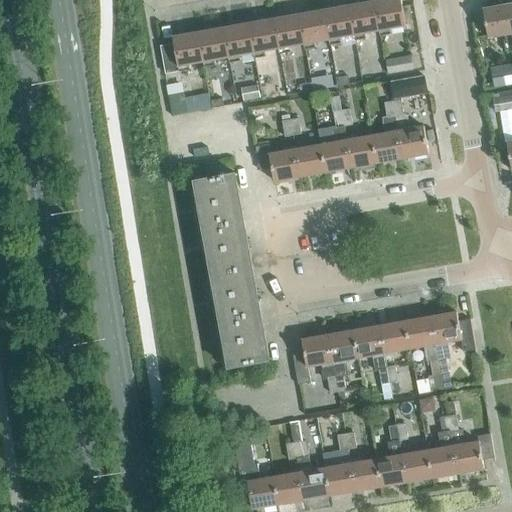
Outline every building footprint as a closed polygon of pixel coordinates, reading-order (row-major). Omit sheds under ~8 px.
[(382,36),(375,0),(350,5),(356,40),(367,38),(366,33),(380,31),(381,36),(382,36)] [(401,0),(375,0),(382,36),(392,34),(391,29),(406,26),(401,0)] [(511,31),(507,4),(484,9),(489,38),(506,35),(506,39),(504,40),(506,52),(511,51),(511,31)] [(356,40),(350,5),(325,9),(331,45),(342,43),(341,38),(355,35),(356,40)] [(331,45),(325,9),(299,13),(306,49),(317,47),(316,42),(330,40),(331,45)] [(306,49),(299,13),(274,18),(279,49),(280,54),(291,52),(291,47),(305,44),(305,49),(306,49)] [(279,49),(274,18),(249,22),(254,53),(255,58),(266,56),(265,51),(279,49)] [(254,53),(249,22),(224,27),(229,58),(230,63),(241,61),(240,56),(254,53)] [(229,58),(224,27),(198,31),(204,62),(205,67),(216,65),(215,60),(229,58)] [(204,62),(198,31),(173,36),(174,43),(161,46),(166,74),(179,71),(191,69),(190,65),(204,62)] [(414,69),(411,55),(385,60),(388,74),(414,69)] [(511,82),(511,68),(495,71),(497,85),(511,82)] [(348,76),(336,78),(337,85),(349,83),(348,76)] [(422,93),(418,78),(394,84),(397,98),(422,93)] [(309,79),(301,80),(303,91),(310,89),(309,79)] [(258,86),(242,89),(244,101),(260,99),(258,86)] [(511,90),(497,93),(500,111),(511,109),(511,90)] [(169,94),(172,116),(187,114),(188,113),(184,91),(169,94)] [(223,98),(212,100),(213,108),(224,105),(223,98)] [(410,129),(409,127),(407,115),(406,114),(404,114),(401,99),(393,101),(403,158),(429,153),(424,126),(410,129)] [(403,158),(393,101),(385,102),(387,117),(382,117),(385,133),(373,135),(377,163),(403,158)] [(353,125),(350,109),(342,110),(345,126),(353,125)] [(345,126),(342,110),(333,111),(336,128),(345,126)] [(302,133),(299,118),(291,119),(293,134),(302,133)] [(293,134),(291,119),(290,120),(283,121),(282,121),(285,136),(293,134)] [(377,163),(373,135),(359,138),(358,136),(347,138),(352,167),(377,163)] [(352,167),(347,138),(335,140),(335,142),(321,145),(326,172),(352,167)] [(301,176),(296,147),(284,149),(284,151),(271,154),(269,144),(256,147),(260,170),(272,168),(275,181),(301,176)] [(326,172),(321,145),(308,147),(307,145),(296,147),(301,176),(326,172)] [(228,367),(271,359),(237,173),(194,181),(228,367)] [(450,371),(447,357),(450,356),(447,342),(461,339),(463,351),(476,349),(470,319),(459,321),(457,312),(431,316),(441,373),(450,371)] [(441,373),(431,316),(405,321),(410,348),(424,346),(427,360),(430,360),(433,374),(441,373)] [(410,348),(405,321),(380,325),(385,355),(386,355),(397,353),(396,351),(410,348)] [(385,355),(380,325),(354,330),(359,357),(373,355),(375,370),(379,369),(382,383),(390,382),(387,366),(386,355),(385,355)] [(345,360),(359,357),(354,330),(329,335),(339,391),(347,390),(345,375),(348,375),(345,360)] [(339,391),(329,335),(302,339),(305,353),(293,355),(299,385),(311,383),(308,366),(322,364),(324,378),(328,378),(331,392),(339,391)] [(395,365),(387,366),(390,382),(398,380),(395,365)] [(450,371),(441,373),(444,388),(452,386),(450,371)] [(433,374),(428,375),(431,390),(444,388),(441,373),(433,374)] [(433,397),(419,399),(419,400),(421,412),(435,409),(433,398),(433,397)] [(457,414),(448,416),(458,473),(484,468),(483,459),(495,457),(490,434),(478,436),(479,441),(465,444),(465,441),(463,429),(459,429),(457,414)] [(458,473),(448,416),(440,417),(442,431),(438,432),(441,448),(428,450),(433,477),(458,473)] [(299,421),(291,422),(295,442),(303,441),(299,421)] [(408,439),(406,423),(397,425),(400,441),(408,439)] [(400,441),(397,425),(389,426),(391,442),(400,441)] [(354,432),(346,433),(349,449),(357,448),(354,432)] [(339,465),(325,468),(330,495),(356,490),(351,461),(349,449),(346,433),(337,435),(340,450),(337,450),(339,463),(339,465)] [(250,438),(234,440),(244,496),(250,494),(253,508),(279,504),(274,476),(260,479),(260,477),(257,477),(250,438)] [(330,495),(325,468),(312,470),(311,468),(309,456),(305,456),(303,441),(295,442),(298,459),(297,459),(299,470),(304,499),(330,495)] [(390,457),(377,459),(381,486),(407,482),(402,452),(400,441),(391,442),(388,443),(390,457)] [(293,442),(286,443),(289,460),(297,459),(298,459),(295,442),(293,442)] [(433,477),(428,450),(414,452),(414,450),(402,452),(407,482),(433,477)] [(381,486),(377,459),(363,461),(362,459),(351,461),(356,490),(381,486)] [(299,470),(288,472),(288,474),(274,476),(279,504),(304,499),(299,470)]
